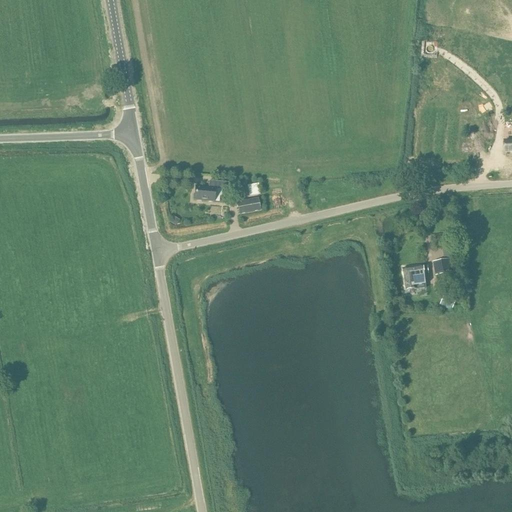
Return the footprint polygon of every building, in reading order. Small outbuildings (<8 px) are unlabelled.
[(503,126),(502,115),(483,116),(484,127),(503,126)] [(467,138),(460,139),(462,162),(463,162),(475,161),(472,126),(472,125),(466,126),(467,138)] [(502,127),(483,129),(484,141),(484,148),(493,147),(493,141),(499,141),(499,151),(505,150),(505,152),(511,151),(511,140),(504,140),(503,133),(502,127)] [(222,196),(222,189),(228,190),(229,182),(209,181),(208,188),(195,186),(194,199),(214,201),(214,196),(222,196)] [(258,184),(247,186),(248,196),(260,194),(258,184)] [(239,214),(260,211),(258,198),(237,202),(239,214)] [(173,216),(169,222),(175,226),(179,220),(173,216)] [(436,275),(439,275),(441,285),(454,283),(450,259),(434,262),(436,275)] [(424,266),(403,269),(404,279),(406,287),(406,291),(418,289),(418,286),(426,284),(424,276),(425,276),(425,275),(425,274),(429,274),(428,265),(424,266)] [(451,311),(457,299),(445,293),(440,305),(451,311)]
